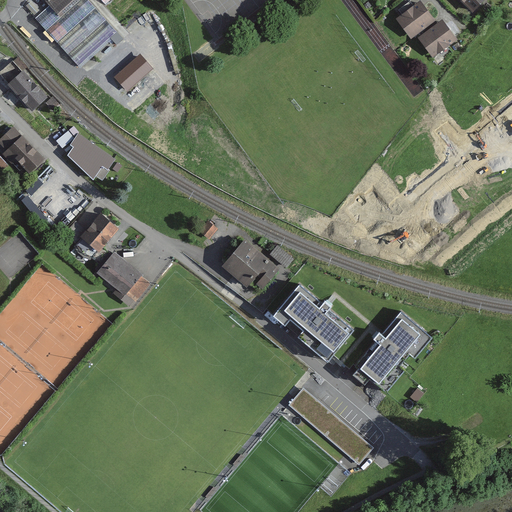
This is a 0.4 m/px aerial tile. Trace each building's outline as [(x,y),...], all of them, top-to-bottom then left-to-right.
[(86,0),(42,0),(27,14),(79,71),(118,36),(86,0)] [(458,0),(475,16),(489,0),(458,0)] [(421,3),(396,21),(411,41),(435,24),(421,3)] [(442,23),(418,41),(433,60),(456,42),(442,23)] [(129,47),(90,81),(142,139),(180,105),(129,47)] [(12,59),(0,69),(0,74),(32,109),(46,96),(12,59)] [(12,123),(0,135),(0,150),(26,176),(46,156),(12,123)] [(64,144),(81,130),(76,123),(59,137),(64,144)] [(79,133),(66,153),(94,177),(101,164),(107,168),(113,157),(79,133)] [(98,212),(86,226),(76,217),(63,232),(76,244),(81,256),(93,256),(98,261),(109,249),(103,244),(117,229),(98,212)] [(205,227),(196,238),(206,247),(215,235),(205,227)] [(243,244),(221,271),(244,290),(250,283),(261,292),(277,272),(243,244)] [(112,250),(94,271),(131,303),(149,281),(112,250)] [(294,293),(274,317),(329,363),(349,338),(327,319),(328,316),(319,309),(317,312),(294,293)] [(370,349),(351,373),(375,393),(395,368),(421,338),(397,318),(377,342),(374,340),(367,347),(370,349)] [(313,391),(296,410),(362,466),(376,449),(313,391)]
